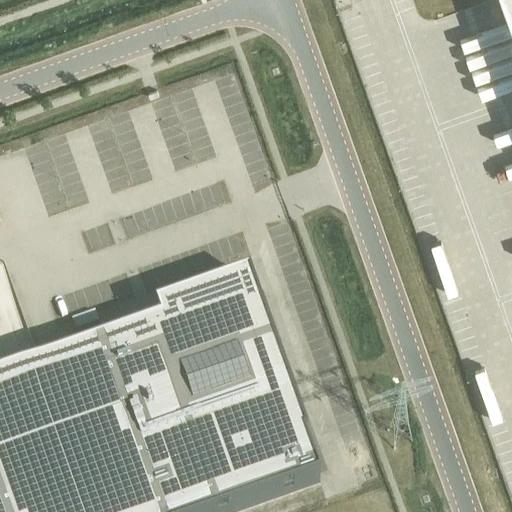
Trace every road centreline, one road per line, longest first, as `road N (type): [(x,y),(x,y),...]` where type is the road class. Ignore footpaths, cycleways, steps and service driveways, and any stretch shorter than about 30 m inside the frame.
road 1 (unclassified): [(466,511),(284,0)]
road 2 (unclassified): [(0,91),(247,0)]
